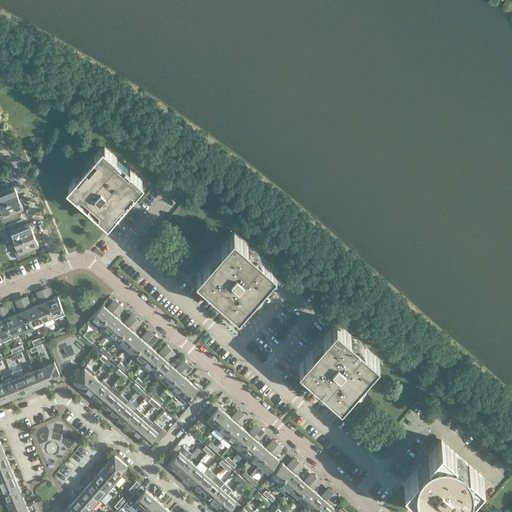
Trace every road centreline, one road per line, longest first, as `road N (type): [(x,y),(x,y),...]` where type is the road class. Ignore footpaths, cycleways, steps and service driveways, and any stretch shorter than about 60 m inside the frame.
road 1 (unclassified): [(0,30),(143,112),(236,178),(511,414)]
road 2 (unclassified): [(223,377),(377,511)]
road 3 (unclassified): [(62,267),(90,263),(223,377)]
road 4 (residential): [(0,150),(17,158),(62,267)]
